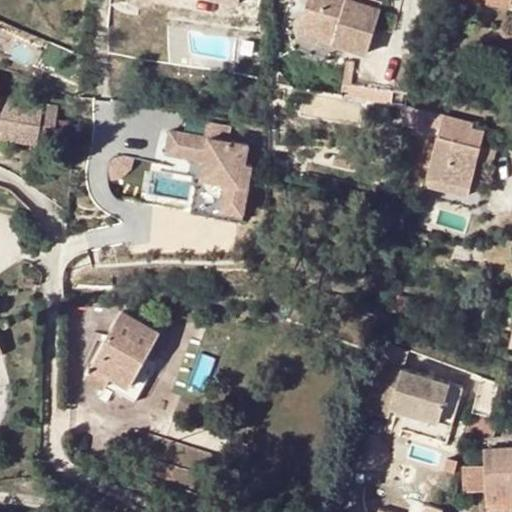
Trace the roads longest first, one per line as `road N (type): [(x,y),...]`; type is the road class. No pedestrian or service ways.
road 1 (residential): [(62,249),(133,231),(130,213),(108,202),(95,182),(112,130),(100,84),(104,0)]
road 2 (residential): [(135,511),(53,465),(50,336),(62,249)]
